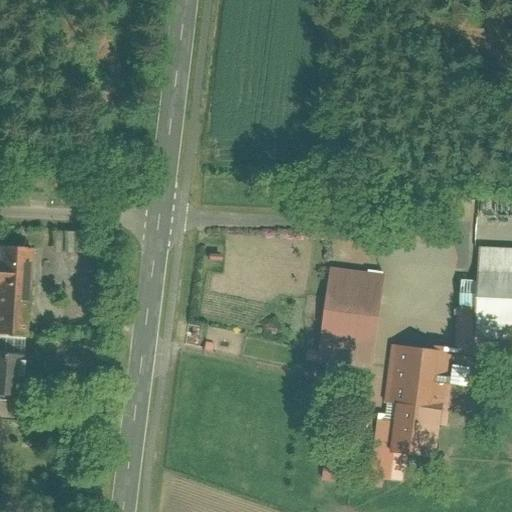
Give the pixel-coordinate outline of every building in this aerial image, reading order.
[(511,245),(481,244),(476,338),(511,339),(511,245)] [(33,250),(0,247),(0,249),(0,334),(26,337),(33,250)] [(381,275),(330,268),(318,362),(368,369),(381,275)] [(449,351),(395,344),(382,449),(436,456),(449,351)] [(23,359),(0,357),(0,396),(20,398),(23,359)] [(471,366),(453,366),(453,385),(471,385),(471,366)]
